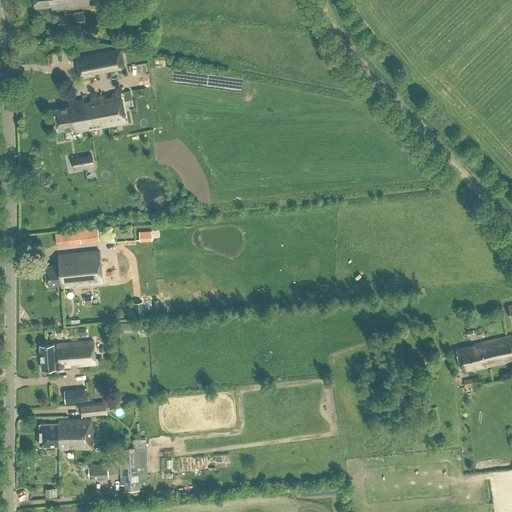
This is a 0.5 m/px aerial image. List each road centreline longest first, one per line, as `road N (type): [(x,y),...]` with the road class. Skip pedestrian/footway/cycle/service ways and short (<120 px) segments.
road 1 (tertiary): [(10,511),(10,151),(0,29)]
road 2 (unclassified): [(511,228),(394,104),(338,34),(322,0)]
